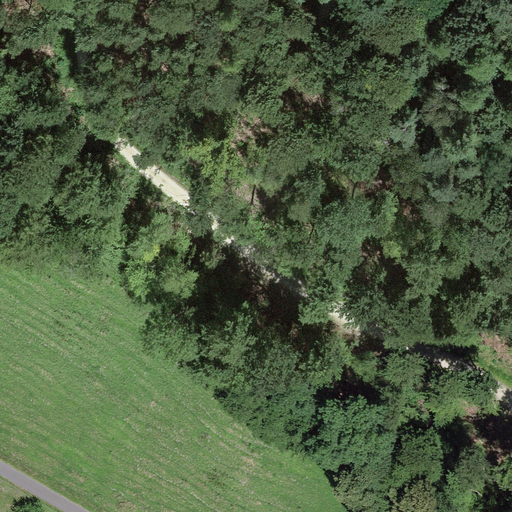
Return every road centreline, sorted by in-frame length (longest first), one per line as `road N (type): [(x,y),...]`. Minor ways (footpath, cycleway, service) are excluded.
road 1 (track): [(511,403),(440,357),(341,311),(132,160),(95,123),(77,90),(74,0)]
road 2 (track): [(511,268),(353,100),(330,52),(332,0)]
